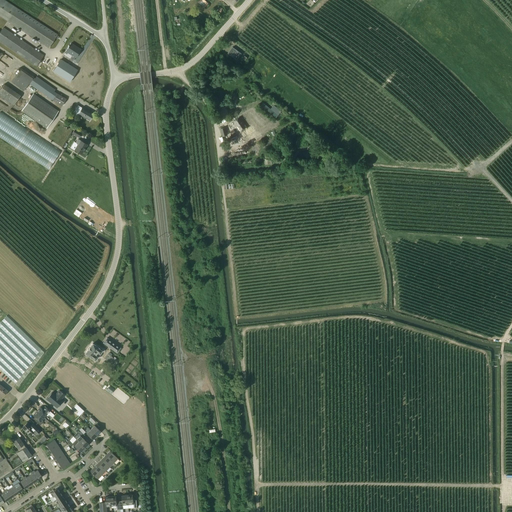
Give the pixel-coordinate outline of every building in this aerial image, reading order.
[(57,35),(3,0),(0,0),(0,16),(48,48),(57,35)] [(0,40),(36,66),(43,55),(3,28),(0,32),(0,40)] [(71,43),(66,51),(75,58),(81,50),(71,43)] [(232,47),(228,54),(237,60),(241,54),(239,52),(232,47)] [(0,62),(7,67),(12,60),(0,51),(0,62)] [(46,57),(43,63),(51,68),(55,63),(46,57)] [(76,68),(60,57),(52,70),(68,80),(76,68)] [(35,78),(30,74),(21,68),(11,82),(24,91),(28,84),(49,98),(52,100),(52,101),(61,106),(66,99),(57,93),(56,95),(53,93),(55,90),(36,76),(35,78)] [(0,88),(0,96),(14,105),(20,95),(3,84),(0,88)] [(33,94),(21,111),(46,128),(58,111),(33,94)] [(263,103),(261,105),(276,118),(278,115),(263,103)] [(82,108),(79,114),(89,120),(93,114),(82,108)] [(0,112),(0,137),(49,168),(61,150),(0,112)] [(240,117),(233,122),(240,132),(245,129),(246,131),(245,132),(246,134),(247,134),(248,134),(254,130),(251,126),(247,128),(240,117)] [(75,129),(74,130),(72,133),(79,138),(82,133),(75,129)] [(297,148),(308,147),(307,135),(296,136),(297,148)] [(75,150),(80,153),(81,154),(83,150),(84,151),(87,145),(78,140),(76,143),(78,144),(75,150)] [(107,338),(103,343),(117,353),(120,348),(107,338)] [(92,339),(83,348),(90,354),(93,356),(94,355),(96,354),(96,353),(98,350),(99,351),(101,348),(98,345),(98,344),(92,339)] [(108,354),(104,358),(111,364),(112,364),(114,365),(117,361),(115,360),(116,359),(115,357),(114,358),(108,354)] [(119,365),(123,368),(127,363),(123,360),(119,365)] [(65,395),(59,390),(57,393),(57,394),(56,395),(52,392),(47,399),(57,408),(62,401),(61,400),(65,395)] [(40,407),(37,411),(45,417),(46,415),(48,416),(49,415),(52,418),(54,415),(49,411),(50,410),(45,406),(43,409),(40,407)] [(37,411),(33,416),(36,418),(36,419),(37,420),(35,421),(40,425),(43,421),(42,420),(45,417),(37,411)] [(28,422),(22,428),(29,436),(33,431),(37,435),(40,431),(35,426),(33,424),(31,426),(28,422)] [(95,426),(91,429),(97,435),(101,431),(95,426)] [(97,435),(91,429),(87,434),(93,439),(97,435)] [(77,433),(73,436),(76,439),(79,442),(80,443),(85,448),(89,444),(82,438),(81,437),(77,433)] [(19,437),(13,441),(20,451),(16,453),(23,462),(32,455),(26,447),(25,447),(19,437)] [(76,439),(72,443),(74,444),(81,452),(85,448),(76,439)] [(45,446),(48,451),(57,445),(54,440),(45,446)] [(57,445),(48,451),(51,455),(60,449),(57,445)] [(60,449),(51,455),(54,460),(64,454),(60,449)] [(110,451),(106,455),(114,463),(118,459),(110,451)] [(64,454),(54,460),(57,465),(67,459),(64,454)] [(106,455),(102,459),(110,467),(114,463),(106,455)] [(22,462),(18,457),(13,460),(17,466),(22,462)] [(67,459),(57,465),(61,470),(70,464),(67,459)] [(102,459),(98,463),(106,471),(110,467),(102,459)] [(98,463),(94,467),(102,475),(106,471),(98,463)] [(102,475),(94,467),(90,472),(98,479),(102,475)] [(38,470),(33,473),(38,480),(42,477),(38,470)] [(33,473),(29,476),(33,483),(38,480),(33,473)] [(29,476),(25,479),(29,485),(33,483),(29,476)] [(29,485),(25,479),(20,482),(25,488),(29,485)] [(19,483),(14,486),(19,492),(23,489),(19,483)] [(14,486),(10,489),(14,495),(19,492),(14,486)] [(58,488),(50,493),(52,496),(60,491),(58,488)] [(10,489),(6,491),(10,498),(14,495),(10,489)] [(1,494),(5,500),(6,501),(10,498),(6,491),(1,494)] [(60,491),(52,496),(50,498),(52,502),(55,500),(62,495),(60,491)] [(133,494),(127,495),(128,505),(133,504),(134,508),(137,508),(136,500),(133,500),(133,494)] [(62,495),(55,500),(57,504),(65,499),(62,495)] [(122,501),(120,501),(121,509),(123,509),(123,505),(128,505),(127,495),(122,495),(122,501)] [(99,503),(100,511),(106,511),(106,507),(112,506),(111,496),(105,497),(106,502),(99,503)] [(116,496),(111,496),(112,506),(117,506),(117,510),(121,509),(120,501),(117,501),(116,496)] [(65,499),(57,504),(60,508),(67,503),(65,499)] [(67,503),(60,508),(62,511),(70,506),(67,503)]
